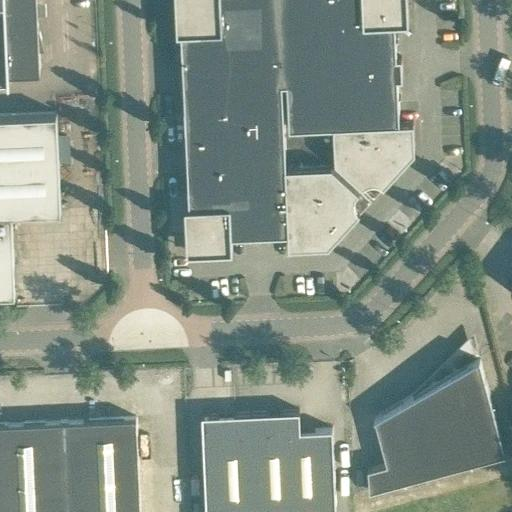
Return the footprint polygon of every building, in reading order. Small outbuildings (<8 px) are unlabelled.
[(0,0),(0,79),(8,79),(8,80),(10,80),(10,69),(40,68),(40,47),(44,47),(39,24),(37,0),(0,0)] [(329,243),(360,209),(359,208),(358,208),(356,205),(355,201),(355,197),(355,193),(358,189),(358,190),(359,189),(331,163),(286,165),(282,81),(287,81),(289,126),(334,125),(335,159),(363,184),(364,183),(363,183),(367,180),(375,179),(379,180),(383,182),(382,182),(383,183),(415,149),(413,119),(400,120),(398,76),(403,76),(402,55),(397,55),(395,20),(409,20),(407,0),(175,0),(177,30),(181,30),(189,204),(185,204),(187,235),(192,235),(196,237),(199,240),(201,244),(202,249),(233,248),(232,234),(288,231),(289,245),(329,243)] [(0,291),(15,291),(12,210),(61,208),(57,110),(0,112),(0,291)] [(480,352),(373,417),(374,418),(376,417),(387,461),(368,466),(370,488),(505,451),(479,354),(481,353),(480,352)] [(202,412),(206,511),(336,511),(332,426),(301,427),(300,407),(202,412)] [(0,511),(141,511),(137,415),(0,420),(0,511)]
